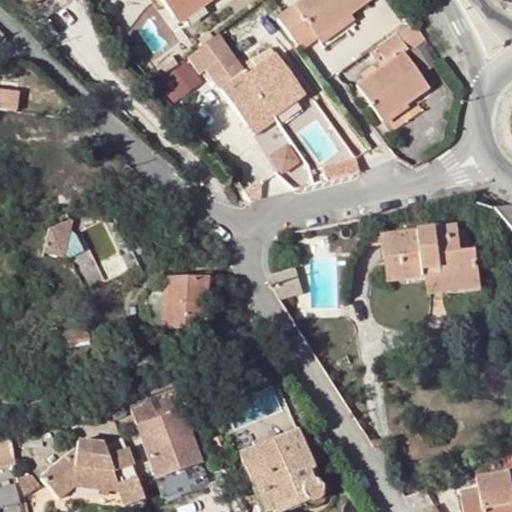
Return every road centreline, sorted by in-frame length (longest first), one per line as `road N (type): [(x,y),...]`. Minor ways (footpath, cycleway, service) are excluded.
road 1 (residential): [(0,26),(245,237)]
road 2 (residential): [(393,511),(255,285),(245,237)]
road 3 (residential): [(245,237),(265,212),(456,172)]
road 4 (primary): [(456,0),(486,121)]
